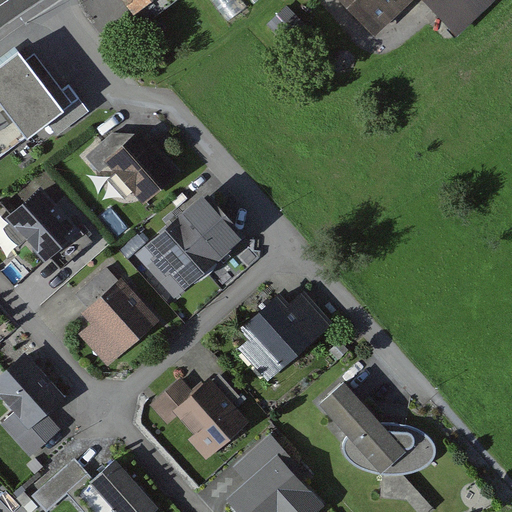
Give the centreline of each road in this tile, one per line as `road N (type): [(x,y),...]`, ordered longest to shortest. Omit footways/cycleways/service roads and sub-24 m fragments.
road 1 (residential): [(291,248),(174,107),(119,95),(48,0)]
road 2 (residential): [(110,411),(291,248)]
road 3 (residential): [(434,396),(291,248)]
road 4 (residential): [(0,286),(110,411)]
road 5 (residential): [(110,411),(199,511)]
